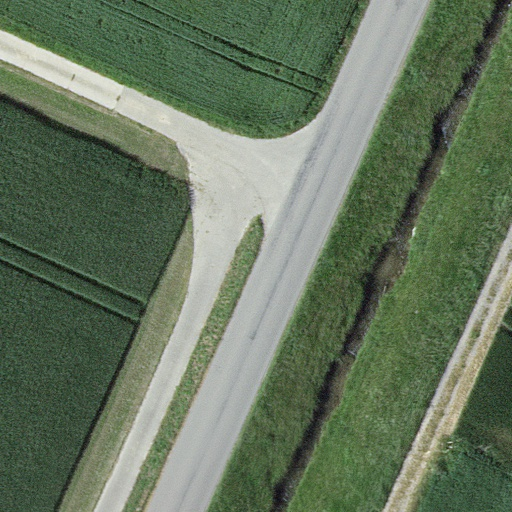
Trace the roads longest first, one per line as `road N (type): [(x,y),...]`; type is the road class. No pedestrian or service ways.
road 1 (tertiary): [(175,511),(403,0)]
road 2 (track): [(261,163),(106,511)]
road 3 (track): [(0,43),(320,189)]
road 4 (track): [(511,254),(395,511)]
